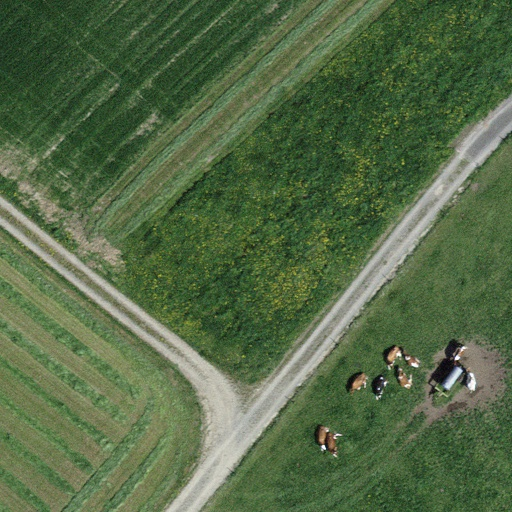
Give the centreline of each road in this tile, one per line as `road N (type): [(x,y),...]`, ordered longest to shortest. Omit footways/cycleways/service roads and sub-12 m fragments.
road 1 (track): [(511,112),(179,511)]
road 2 (track): [(0,215),(252,422)]
